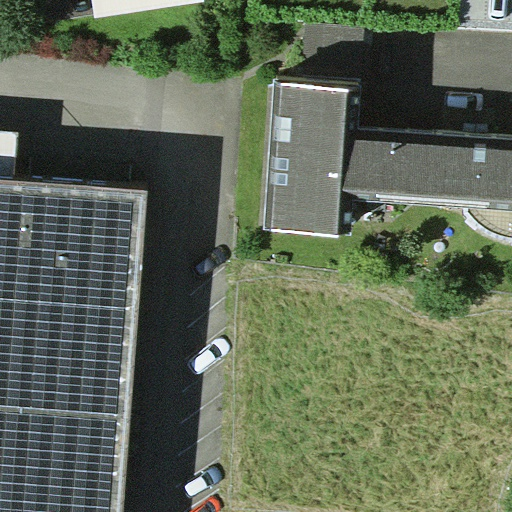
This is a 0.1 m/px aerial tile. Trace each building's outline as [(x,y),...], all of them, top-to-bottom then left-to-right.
[(203,0),(92,0),(95,17),(204,1),(203,0)] [(365,26),(305,22),(300,85),(360,90),(365,26)] [(300,85),(274,83),(264,230),(350,233),(352,199),(465,207),(511,210),(511,244),(511,133),(358,128),(360,90),(300,85)] [(0,177),(16,179),(19,131),(0,130),(0,177)] [(123,511),(148,189),(16,179),(0,177),(0,511),(123,511)] [(509,238),(511,238),(511,210),(465,207),(465,211),(466,215),(471,219),(475,224),(480,228),(488,231),(496,234),(504,237),(509,238)]
